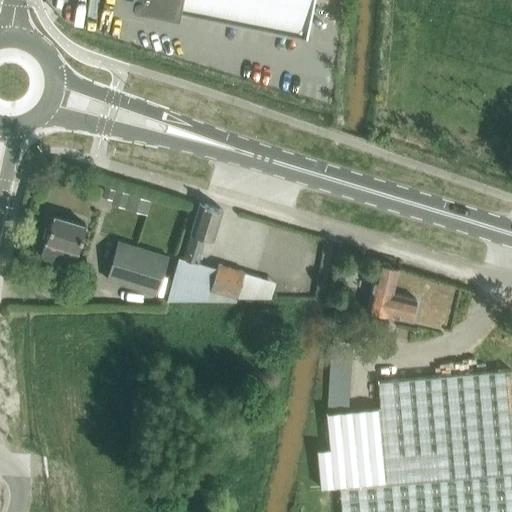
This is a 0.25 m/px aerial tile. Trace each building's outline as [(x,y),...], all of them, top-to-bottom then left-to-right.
[(178,17),(179,11),(195,14),(194,14),(306,36),(313,0),(131,0),(131,4),(133,3),(134,5),(135,6),(133,8),(178,17)] [(222,209),(199,202),(183,257),(198,261),(205,238),(213,241),(222,209)] [(57,260),(61,246),(64,247),(59,264),(72,268),(77,251),(78,251),(86,225),(53,215),(45,241),(41,255),(57,260)] [(105,281),(155,296),(166,259),(116,244),(105,281)] [(179,256),(165,302),(166,302),(235,302),(237,297),(251,298),(257,279),(240,274),(240,273),(216,266),(216,267),(198,261),(183,257),(179,256)] [(387,315),(387,313),(410,319),(415,298),(392,293),(398,268),(391,267),(389,263),(383,262),(380,264),(378,263),(366,310),(387,315)] [(384,484),(339,487),(340,511),(511,511),(511,404),(509,369),(377,381),(379,408),(384,484)] [(320,488),(339,487),(384,484),(379,408),(326,412),(329,448),(316,449),(320,488)]
